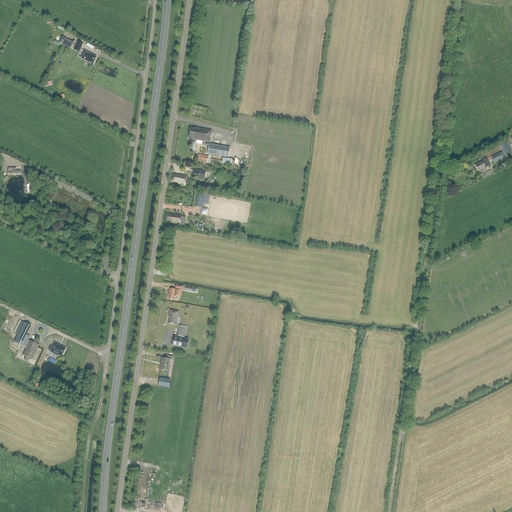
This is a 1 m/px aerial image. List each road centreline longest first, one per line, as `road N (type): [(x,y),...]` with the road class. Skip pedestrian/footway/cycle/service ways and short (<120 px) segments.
road 1 (unclassified): [(116,511),(189,0)]
road 2 (unclassified): [(389,511),(460,0)]
road 3 (primary): [(102,511),(166,0)]
road 4 (unclassified): [(154,0),(104,377)]
road 5 (track): [(104,377),(82,511)]
